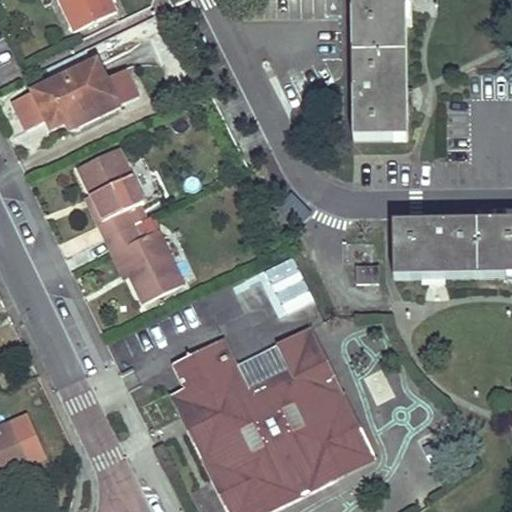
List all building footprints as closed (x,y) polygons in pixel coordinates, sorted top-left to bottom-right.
[(63,0),(59,2),(74,36),(118,14),(110,0),(63,0)] [(191,0),(169,0),(173,9),(191,0)] [(407,0),(352,0),(353,4),(354,99),(355,144),(409,143),(409,115),(407,0)] [(36,93),(53,131),(68,124),(72,131),(88,123),(85,116),(116,100),(99,64),(36,93)] [(85,116),(88,123),(120,107),(116,100),(85,116)] [(100,224),(107,240),(135,227),(146,222),(140,208),(146,206),(120,152),(81,171),(93,197),(105,221),(100,224)] [(93,197),(88,199),(100,224),(105,221),(93,197)] [(135,227),(107,240),(115,255),(120,252),(132,278),(145,304),(183,286),(151,219),(146,222),(135,227)] [(511,225),(410,227),(394,227),(395,283),(511,281),(511,225)] [(127,281),(132,278),(120,252),(115,255),(127,281)] [(379,270),(358,270),(358,286),(379,286),(379,270)] [(311,329),(276,346),(289,371),(323,355),(311,329)] [(249,391),(225,340),(172,366),(185,391),(202,425),(187,432),(226,511),(236,511),(257,502),(261,509),(267,511),(277,511),(339,481),(342,467),(339,461),(369,447),(323,355),(289,371),(281,375),(286,384),(253,399),(249,391)] [(281,375),(249,391),(253,399),(286,384),(281,375)] [(185,391),(170,398),(183,425),(187,432),(202,425),(185,391)] [(13,426),(0,431),(0,472),(3,471),(10,468),(14,476),(32,468),(13,426)] [(369,447),(339,461),(342,467),(339,481),(377,463),(369,447)] [(10,468),(3,471),(7,479),(14,476),(10,468)] [(257,502),(236,511),(267,511),(261,509),(257,502)]
